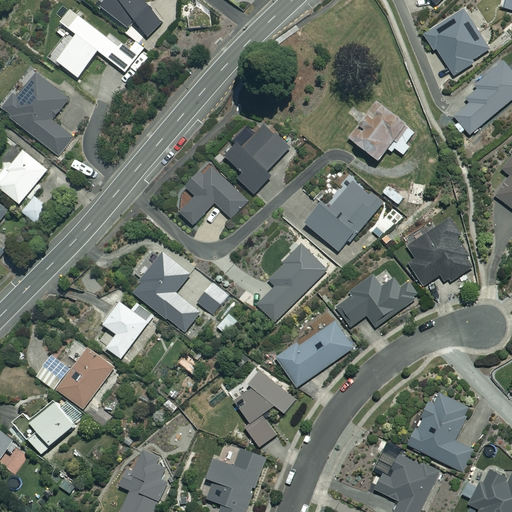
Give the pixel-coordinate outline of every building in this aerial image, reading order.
[(163,23),(145,0),(105,0),(101,6),(129,28),(135,20),(148,37),(163,23)] [(437,49),(455,76),(475,63),(474,61),(491,50),(465,10),(424,36),(434,51),(437,49)] [(119,47),(71,12),(55,32),(63,39),(49,58),(79,79),(98,53),(126,73),(138,57),(121,44),(119,47)] [(511,71),(505,63),(475,88),(478,91),(466,100),(470,105),(454,118),(470,136),(511,101),(511,71)] [(69,99),(37,75),(21,97),(16,93),(2,113),(59,156),(74,138),(52,121),(69,99)] [(414,133),(377,102),(348,137),(379,164),(389,150),(392,153),(395,149),(403,156),(410,149),(406,146),(414,133)] [(290,149),(264,124),(242,147),(239,145),(226,158),(243,175),(238,179),(254,195),(272,177),(267,172),(290,149)] [(48,171),(25,151),(8,170),(6,168),(0,175),(0,188),(19,205),(48,171)] [(511,160),(504,171),(511,177),(496,197),(511,209),(511,160)] [(250,202),(210,165),(187,189),(196,198),(181,214),(194,226),(216,204),(233,220),(250,202)] [(382,206),(350,179),(326,207),(323,205),(306,225),(339,253),(348,242),(350,243),(382,206)] [(423,182),(408,181),(406,201),(421,203),(423,182)] [(401,196),(389,186),(383,193),(395,203),(401,196)] [(51,210),(35,197),(23,212),(39,225),(51,210)] [(462,236),(451,219),(408,247),(415,259),(409,264),(424,287),(440,277),(444,284),(449,281),(451,284),(474,269),(466,255),(468,253),(458,238),(462,236)] [(191,274),(165,255),(135,295),(161,315),(191,274)] [(382,288),(373,275),(350,291),(354,297),(337,308),(351,328),(368,316),(376,328),(419,297),(409,283),(402,288),(395,279),(382,288)] [(228,296),(213,284),(199,302),(214,315),(228,296)] [(188,312),(176,302),(164,318),(175,327),(188,312)] [(108,349),(126,363),(153,328),(120,303),(104,325),(118,336),(108,349)] [(355,349),(336,320),(277,359),(296,388),(355,349)] [(114,369),(88,350),(58,391),(84,410),(114,369)] [(294,405),(263,372),(247,386),(251,390),(234,405),(252,425),(246,430),(263,449),(279,433),(271,425),(294,405)] [(470,409),(435,392),(409,446),(463,472),(473,450),(455,441),(470,409)] [(55,403),(30,426),(38,434),(30,441),(44,456),(76,426),(55,403)] [(0,458),(11,443),(0,434),(0,458)] [(158,463),(161,455),(145,448),(134,472),(125,469),(118,486),(130,491),(121,511),(154,511),(167,481),(162,479),(167,467),(158,463)] [(245,511),(267,461),(242,450),(234,467),(216,459),(207,479),(213,482),(206,499),(221,506),(218,511),(245,511)] [(423,467),(400,455),(389,477),(383,474),(375,490),(400,502),(394,511),(420,511),(440,472),(424,464),(423,467)] [(509,481),(489,471),(481,487),(478,486),(469,505),(479,510),(478,511),(511,511),(511,474),(511,475),(509,481)] [(78,490),(66,477),(58,485),(69,498),(78,490)]
